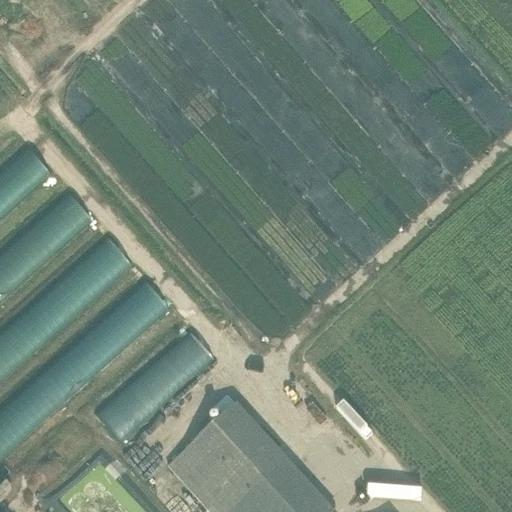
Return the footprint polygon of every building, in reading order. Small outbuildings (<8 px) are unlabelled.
[(0,170),(0,221),(52,175),(27,146),(0,170)] [(0,253),(0,303),(91,222),(67,193),(0,253)] [(0,335),(0,385),(132,268),(107,239),(0,335)] [(0,414),(0,461),(169,311),(145,282),(0,414)] [(95,416),(122,446),(214,364),(189,334),(95,416)] [(167,470),(205,511),(330,511),(236,407),(167,470)]
